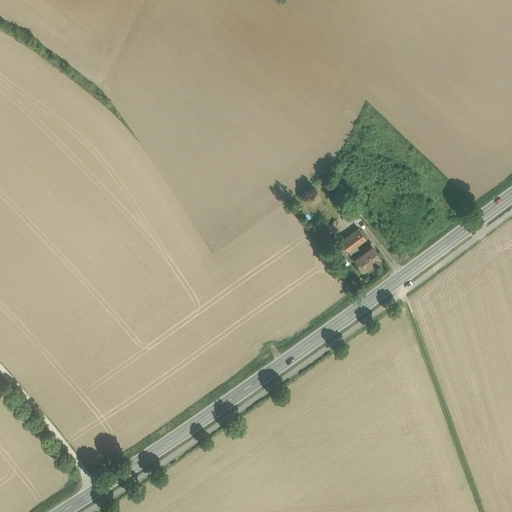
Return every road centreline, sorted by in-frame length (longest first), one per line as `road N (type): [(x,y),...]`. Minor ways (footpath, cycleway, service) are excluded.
road 1 (secondary): [(511,193),(94,489)]
road 2 (track): [(393,283),(482,511)]
road 3 (unclassified): [(0,369),(94,489)]
